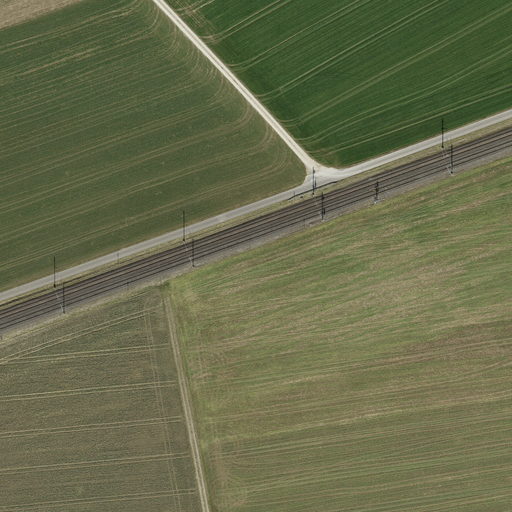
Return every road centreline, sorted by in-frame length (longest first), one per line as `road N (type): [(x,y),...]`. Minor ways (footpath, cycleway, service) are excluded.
road 1 (track): [(511,114),(0,296)]
road 2 (track): [(328,180),(156,0)]
road 3 (track): [(207,511),(166,289)]
